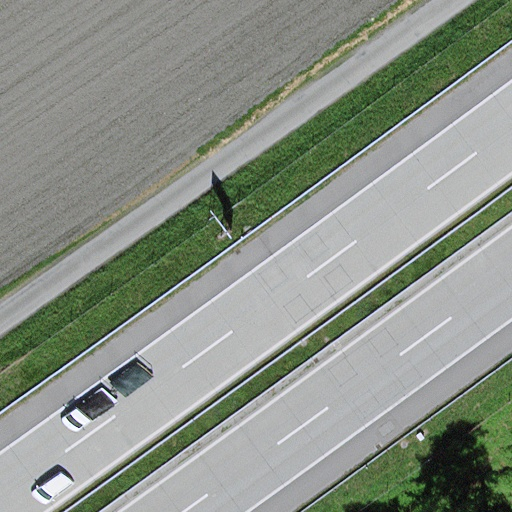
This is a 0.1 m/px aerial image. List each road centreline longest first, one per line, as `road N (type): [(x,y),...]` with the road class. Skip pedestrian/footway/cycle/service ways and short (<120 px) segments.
road 1 (motorway): [(511,116),(0,474)]
road 2 (track): [(442,0),(0,310)]
road 3 (motorway): [(165,511),(511,272)]
